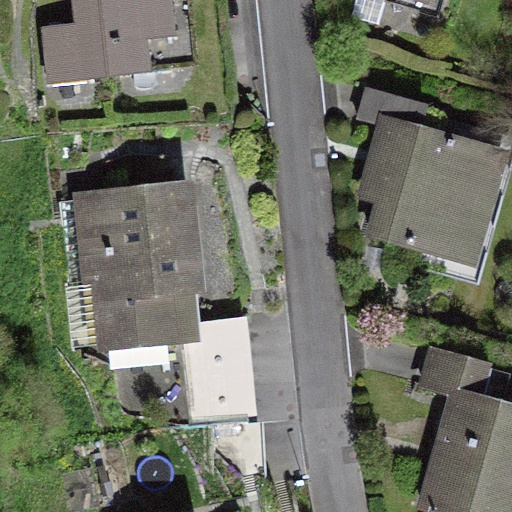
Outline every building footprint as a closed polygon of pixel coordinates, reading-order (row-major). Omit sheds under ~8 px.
[(168,0),(61,0),(64,19),(29,23),(35,74),(175,58),(168,0)] [(404,0),(432,8),(434,0),(404,0)] [(475,268),(510,153),(421,126),(428,104),(364,85),(354,120),(379,128),(358,196),(373,200),(362,234),(475,268)] [(197,165),(65,182),(87,346),(172,335),(201,332),(199,314),(193,280),(212,278),(197,165)] [(172,335),(177,391),(251,384),(244,310),(199,314),(201,332),(172,335)] [(412,377),(452,389),(418,499),(462,511),(511,511),(511,395),(481,386),(490,357),(425,337),(412,377)]
